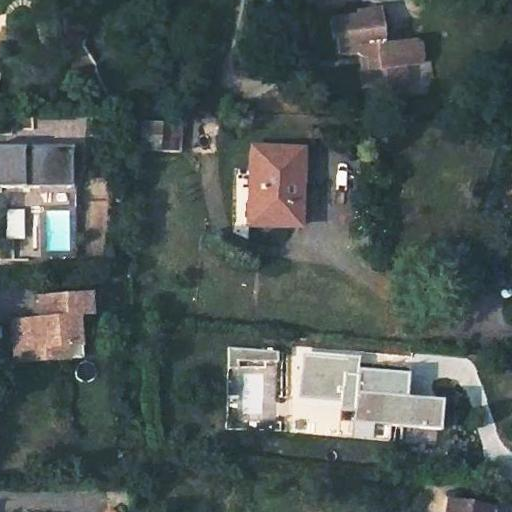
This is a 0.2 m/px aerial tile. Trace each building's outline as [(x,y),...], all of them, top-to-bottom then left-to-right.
[(360,69),(362,87),(381,85),(384,81),(404,79),(403,66),(417,64),(420,60),(419,44),(414,40),(383,44),(379,9),(357,12),(357,15),(330,18),(332,37),(337,37),(339,53),(358,50),(358,53),(362,56),(367,55),(368,68),(364,69),(360,69)] [(185,111),(142,113),(141,152),(183,153),(185,111)] [(306,154),(255,150),(250,228),(289,231),(290,208),(303,209),(306,154)] [(0,195),(8,196),(8,204),(88,204),(88,164),(8,164),(8,169),(0,169),(0,195)] [(39,323),(11,325),(13,365),(41,364),(41,352),(70,350),(68,319),(87,318),(86,299),(35,302),(36,314),(38,314),(39,323)] [(249,354),(230,353),(229,372),(239,372),(249,363),(249,354)] [(348,428),(353,429),(381,431),(399,432),(402,378),(352,375),(352,383),(340,381),(341,364),(295,361),(292,407),(338,410),(338,400),(350,401),(348,428)] [(381,431),(353,429),(353,443),(380,444),(381,431)]
